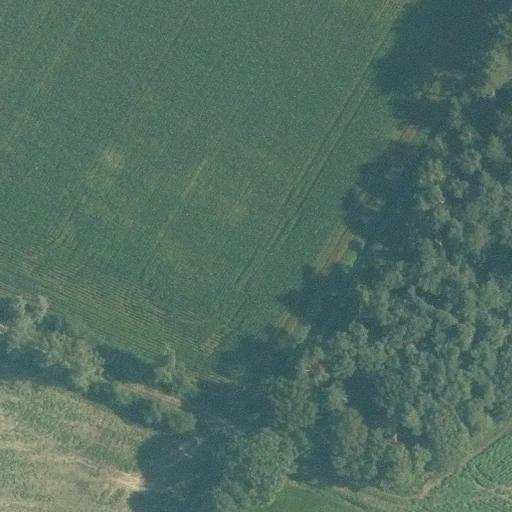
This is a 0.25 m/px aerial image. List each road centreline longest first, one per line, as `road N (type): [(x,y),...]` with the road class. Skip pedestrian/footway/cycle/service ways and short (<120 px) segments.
road 1 (track): [(511,53),(251,429)]
road 2 (track): [(251,429),(0,329)]
